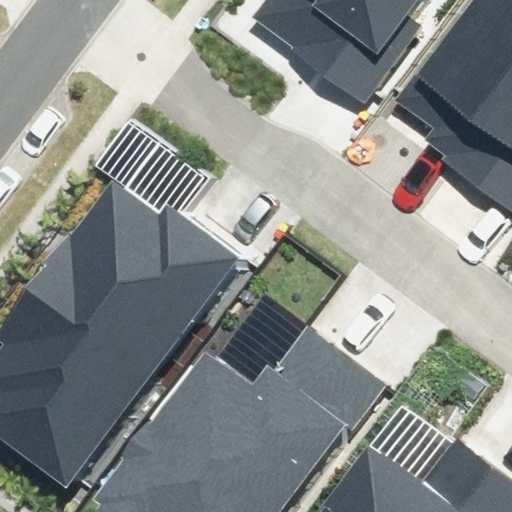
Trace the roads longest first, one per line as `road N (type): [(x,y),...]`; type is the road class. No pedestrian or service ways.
road 1 (residential): [(86,0),(511,325)]
road 2 (residential): [(0,99),(74,0)]
